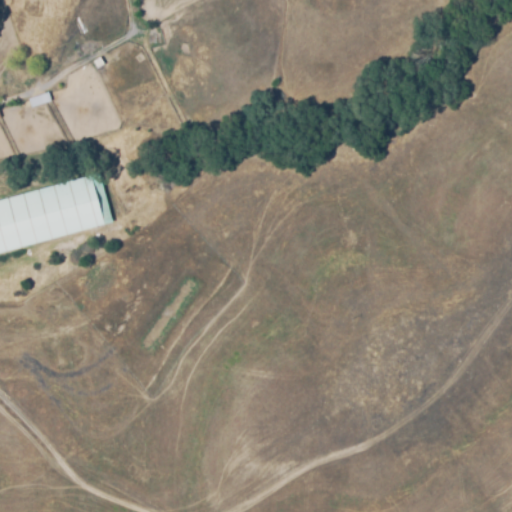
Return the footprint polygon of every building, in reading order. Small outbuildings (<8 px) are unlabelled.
[(155,43),(147,43),(148,34),(156,34),(155,43)] [(84,43),(86,48),(94,44),(96,49),(82,56),(79,51),(77,47),(84,43)] [(95,69),(90,60),(99,55),(104,64),(95,69)] [(30,107),(27,99),(47,90),(51,99),(30,107)] [(0,251),(0,198),(98,172),(111,220),(0,251)]
